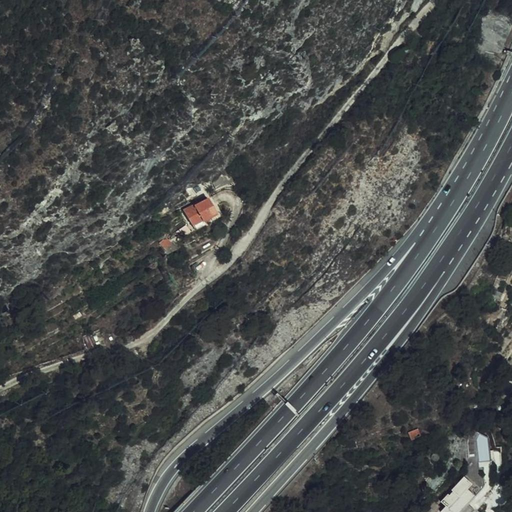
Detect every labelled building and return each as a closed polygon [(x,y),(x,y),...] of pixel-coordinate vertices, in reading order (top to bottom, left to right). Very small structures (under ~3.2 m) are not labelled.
[(182,201),(173,208),(184,221),(192,215),(194,216),(206,206),(194,193),(183,202),(182,201)] [(511,330),(507,328),(501,338),(501,339),(511,344),(511,341),(511,330)] [(411,423),(403,426),(406,434),(414,430),(411,423)] [(432,498),(438,504),(445,510),(446,511),(447,511),(448,511),(459,500),(466,492),(458,486),(461,483),(463,481),(455,473),(449,480),(438,491),(432,498)] [(470,488),(463,481),(461,483),(458,486),(466,492),(470,488)] [(446,511),(445,510),(438,504),(433,510),(435,511),(460,511),(466,507),(466,506),(463,504),(459,500),(448,511),(447,511),(446,511)]
